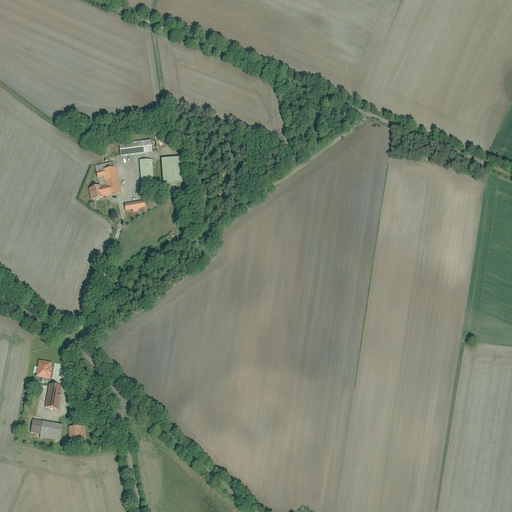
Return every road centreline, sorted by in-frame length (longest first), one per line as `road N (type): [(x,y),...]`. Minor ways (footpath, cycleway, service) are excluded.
road 1 (track): [(511,178),(90,0)]
road 2 (track): [(366,117),(83,336)]
road 3 (unclassified): [(254,511),(114,389)]
road 4 (unclassified): [(114,389),(75,344),(0,297)]
road 5 (unclassified): [(114,389),(140,511)]
